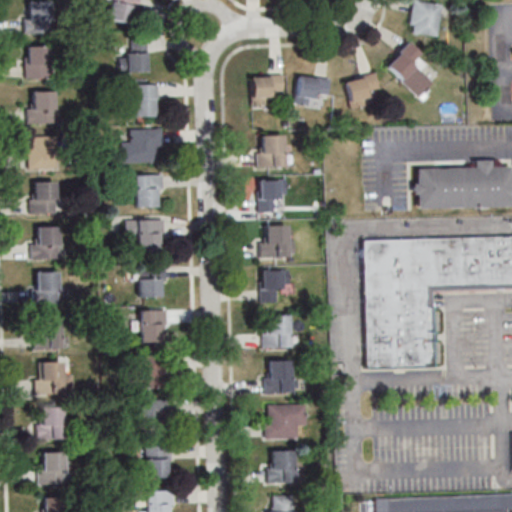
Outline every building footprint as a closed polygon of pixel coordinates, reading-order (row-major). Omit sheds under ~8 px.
[(22,0),(23,33),(50,33),(50,0),(22,0)] [(109,0),(105,19),(131,24),(136,0),(109,0)] [(410,33),(439,34),(440,1),(411,0),(410,33)] [(118,71),(146,71),(146,40),(128,40),(128,53),(118,53),(118,71)] [(384,64),(417,97),(432,82),(420,69),(428,62),(407,41),(384,64)] [(23,45),(23,77),(49,77),(49,45),(23,45)] [(367,93),(379,90),(374,71),(343,80),(350,108),(370,102),(367,93)] [(250,74),(250,103),(270,103),(270,93),(282,93),(282,73),(250,74)] [(327,95),(329,78),(297,73),(293,102),(313,105),(314,94),(327,95)] [(130,115),(157,115),(157,84),(130,84),(130,115)] [(52,90),(26,90),(26,122),(52,122),(52,90)] [(159,128),(128,128),(128,137),(119,137),(119,161),(159,161),(159,128)] [(256,134),(256,166),(283,166),(283,134),(256,134)] [(25,168),(52,168),(52,135),(25,135),(25,168)] [(471,167),(413,168),(413,208),(507,207),(506,166),(488,166),(488,159),(471,159),(471,167)] [(160,174),(133,174),(133,206),(160,206),(160,174)] [(283,179),(257,179),(257,212),(283,212),(283,179)] [(28,213),(53,213),(53,181),(28,181),(28,213)] [(162,219),(124,219),(124,234),(135,234),(135,249),(162,249),(162,219)] [(259,235),(259,257),(292,257),(292,224),(264,224),(264,235),(259,235)] [(57,226),(30,226),(30,258),(57,258),(57,226)] [(358,237),(511,234),(511,285),(426,287),(430,365),(363,369),(358,237)] [(137,296),(159,296),(159,267),(136,267),(137,296)] [(259,302),(283,302),(283,269),(259,269),(259,302)] [(31,270),(31,303),(55,303),(55,270),(31,270)] [(165,342),(165,309),(138,309),(138,342),(165,342)] [(261,347),(289,347),(289,314),(269,314),(269,325),(261,325),(261,347)] [(32,317),(32,348),(64,348),(64,317),(32,317)] [(127,388),(161,388),(161,355),(127,355),(127,388)] [(264,392),(292,392),(292,359),(264,359),(264,392)] [(59,361),(34,361),(34,394),(71,394),(71,373),(59,373),(59,361)] [(131,433),(168,432),(167,399),(137,399),(137,412),(130,413),(131,433)] [(264,404),(264,438),(297,438),(297,425),(304,425),(304,404),(264,404)] [(61,407),(36,407),(36,438),(61,438),(61,407)] [(143,445),(143,476),(168,476),(168,445),(143,445)] [(266,482),(293,482),(292,450),(266,450),(266,482)] [(36,483),(64,483),(64,452),(36,452),(36,483)] [(171,489),(144,489),(144,511),(166,511),(171,511),(171,489)] [(41,511),(58,511),(58,498),(42,498),(41,511)]
